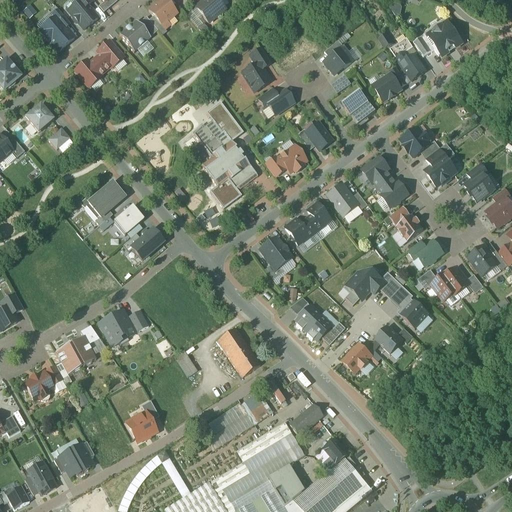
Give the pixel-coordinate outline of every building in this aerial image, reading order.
[(90,0),(73,0),(78,5),(68,14),(74,21),(73,22),(76,26),(78,26),(84,32),(97,21),(87,8),(93,3),(90,0)] [(114,0),(110,0),(105,5),(104,4),(99,9),(104,15),(117,3),(114,0)] [(164,0),(148,13),(153,19),(160,27),(161,28),(167,24),(167,25),(172,20),(171,20),(177,15),(164,0)] [(201,0),(204,3),(196,10),(208,25),(215,20),(216,20),(221,16),(221,15),(224,11),(214,0),(201,0)] [(70,26),(58,12),(52,18),(54,21),(56,19),(65,30),(70,26)] [(54,21),(41,32),(44,37),(44,38),(47,42),(49,42),(59,54),(74,41),(65,30),(56,19),(54,21)] [(149,22),(146,19),(138,26),(150,40),(158,33),(156,31),(149,22)] [(160,27),(153,19),(149,22),(156,31),(160,27)] [(136,24),(130,29),(129,28),(125,32),(125,33),(120,38),(119,37),(119,38),(134,55),(150,41),(151,41),(150,40),(138,26),(136,24),(135,24),(136,24)] [(441,28),(434,33),(435,35),(429,39),(429,40),(428,41),(427,41),(434,52),(439,58),(461,44),(449,26),(443,30),(441,28)] [(160,27),(156,31),(158,33),(162,38),(167,34),(161,28),(160,27)] [(208,34),(203,28),(198,32),(203,38),(208,34)] [(394,46),(387,35),(378,41),(385,51),(394,46)] [(425,37),(413,45),(423,60),(434,52),(427,41),(428,41),(425,37)] [(417,56),(407,41),(390,52),(406,75),(412,84),(426,74),(415,58),(417,56)] [(338,43),(324,55),(329,61),(343,50),(338,43)] [(116,53),(109,44),(97,54),(100,57),(110,69),(111,71),(123,61),(121,59),(121,58),(117,53),(116,53)] [(329,61),(324,65),(334,78),(344,70),(344,71),(352,65),(346,59),(349,57),(343,50),(329,61)] [(271,66),(261,51),(250,58),(256,68),(259,66),(262,72),(271,66)] [(110,69),(100,57),(94,62),(105,74),(110,69)] [(105,74),(94,62),(89,66),(99,79),(105,74)] [(20,79),(6,63),(0,67),(0,88),(4,93),(20,79)] [(89,66),(87,63),(75,73),(82,81),(82,83),(86,88),(87,88),(89,90),(101,80),(99,79),(89,66)] [(256,68),(243,76),(255,95),(270,85),(266,79),(266,77),(262,72),(259,66),(256,68)] [(402,78),(397,71),(390,76),(390,77),(391,77),(400,91),(407,86),(402,78)] [(412,84),(406,75),(402,78),(407,86),(407,87),(412,84)] [(390,77),(373,89),(384,105),(402,93),(400,91),(391,77),(390,77)] [(345,78),(332,87),(338,96),(351,87),(345,78)] [(272,92),(258,101),(263,109),(267,107),(266,106),(277,99),(272,92)] [(277,99),(266,106),(267,107),(275,118),(293,106),(285,93),(277,99)] [(369,105),(360,94),(342,107),(358,128),(376,115),(370,107),(368,105),(369,105)] [(54,123),(40,107),(24,120),(38,136),(54,123)] [(236,150),(224,135),(223,132),(221,134),(212,123),(193,137),(211,161),(201,169),(217,190),(219,187),(219,188),(227,182),(236,194),(257,178),(244,161),(243,162),(241,159),(243,157),(239,152),(237,154),(235,151),(236,150)] [(332,144),(318,126),(306,135),(305,136),(309,140),(319,154),(332,144)] [(61,131),(48,142),(57,153),(70,141),(61,131)] [(418,131),(402,143),(404,147),(402,148),(409,157),(411,155),(414,160),(421,155),(431,148),(430,147),(428,144),(430,143),(425,136),(423,137),(418,131)] [(304,132),(297,137),(303,144),(309,140),(305,136),(306,135),(304,132)] [(6,146),(0,139),(0,164),(12,154),(6,146)] [(25,154),(13,141),(6,146),(12,154),(17,160),(25,154)] [(431,148),(421,155),(426,162),(440,151),(435,144),(430,147),(431,148)] [(440,151),(426,162),(431,169),(445,159),(448,163),(455,158),(447,147),(440,151)] [(306,164),(295,149),(277,162),(285,173),(286,172),(289,176),(294,173),(296,175),(303,170),(301,167),(306,164)] [(84,151),(79,155),(83,160),(87,156),(84,151)] [(431,169),(425,174),(437,190),(457,175),(448,163),(445,159),(431,169)] [(277,162),(275,160),(266,167),(267,167),(266,168),(274,179),(275,179),(276,179),(285,173),(277,162)] [(380,160),(371,167),(369,166),(366,169),(365,171),(362,174),(371,186),(373,184),(386,174),(385,173),(386,170),(387,169),(380,160)] [(480,166),(467,176),(472,183),(482,175),(482,176),(486,173),(480,166)] [(386,174),(373,184),(378,191),(391,181),(386,174)] [(472,183),(464,188),(469,194),(467,195),(471,201),(473,199),(477,205),(486,198),(487,198),(492,195),(493,193),(489,188),(489,185),(482,176),(482,175),(472,183)] [(490,183),(494,193),(500,190),(496,180),(490,183)] [(391,181),(378,191),(383,197),(396,187),(391,181)] [(124,199),(113,186),(97,199),(89,206),(88,206),(89,207),(93,212),(91,213),(91,214),(93,212),(99,219),(100,220),(101,219),(108,213),(124,199)] [(352,200),(343,187),(328,198),(344,219),(358,209),(359,208),(352,200)] [(383,197),(381,199),(390,211),(393,208),(395,208),(399,205),(399,204),(408,197),(401,188),(400,189),(397,188),(396,187),(383,197)] [(505,192),(493,201),(497,206),(506,200),(507,202),(510,199),(505,192)] [(93,195),(85,201),(89,206),(97,199),(93,195)] [(368,208),(358,195),(352,200),(359,208),(358,209),(361,213),(368,208)] [(497,206),(486,215),(489,220),(488,221),(493,227),(494,226),(498,231),(504,226),(505,227),(510,223),(509,222),(511,220),(511,207),(511,208),(507,202),(506,200),(497,206)] [(85,201),(80,206),(84,211),(89,207),(88,206),(89,206),(85,201)] [(324,213),(318,206),(307,214),(311,219),(321,232),(327,227),(327,225),(331,222),(329,219),(329,218),(325,213),(324,213)] [(132,208),(113,224),(114,225),(125,238),(144,222),(132,208)] [(112,217),(108,213),(101,219),(105,224),(112,217)] [(402,225),(395,215),(389,220),(390,220),(390,221),(396,229),(397,229),(402,225)] [(397,229),(396,230),(397,230),(400,234),(399,235),(403,241),(405,240),(408,244),(407,244),(408,245),(424,233),(423,232),(419,227),(421,226),(416,221),(415,222),(413,218),(412,217),(402,225),(397,229)] [(99,219),(95,223),(99,229),(105,224),(101,219),(100,220),(99,219)] [(321,232),(311,219),(305,223),(315,236),(321,232)] [(300,227),(296,223),(285,231),(290,238),(290,239),(294,244),(295,245),(297,248),(301,245),(303,245),(310,241),(300,227)] [(315,236),(305,223),(300,227),(310,241),(315,236)] [(138,241),(135,237),(124,246),(139,265),(163,245),(151,230),(138,241)] [(428,238),(421,243),(425,248),(431,243),(428,238)] [(276,241),(260,253),(265,260),(264,260),(269,266),(270,266),(271,268),(275,273),(279,270),(291,261),(287,255),(288,255),(283,249),(282,249),(276,241)] [(421,244),(407,254),(413,261),(416,258),(416,257),(426,250),(421,244)] [(426,250),(416,257),(416,258),(425,269),(429,266),(430,267),(435,263),(435,262),(443,256),(434,244),(426,250)] [(499,257),(492,248),(486,252),(494,262),(499,257)] [(511,250),(511,249),(510,248),(501,255),(501,256),(499,257),(508,269),(510,267),(511,268),(511,266),(511,250)] [(484,249),(469,260),(483,279),(497,268),(498,267),(494,262),(486,252),(484,249)] [(499,257),(494,262),(498,267),(497,268),(501,274),(508,269),(499,257)] [(275,273),(271,268),(265,272),(273,283),(283,275),(279,270),(275,273)] [(457,271),(448,277),(447,276),(444,278),(457,296),(469,288),(469,287),(466,283),(457,271)] [(431,273),(418,282),(426,292),(432,288),(432,287),(438,282),(431,273)] [(402,289),(388,275),(381,282),(385,285),(379,291),(390,302),(402,289)] [(370,282),(365,277),(355,278),(345,288),(361,303),(371,293),(375,296),(379,291),(385,285),(381,282),(375,277),(370,282)] [(438,282),(432,287),(432,288),(444,304),(453,297),(454,299),(457,296),(444,278),(438,282)] [(474,278),(466,283),(469,287),(469,288),(476,297),(484,290),(474,278)] [(14,297),(1,305),(4,311),(9,309),(14,317),(23,312),(15,297),(14,297)] [(296,318),(308,307),(301,300),(289,311),(296,318)] [(400,315),(414,328),(428,314),(415,301),(400,315)] [(320,318),(310,308),(296,323),(298,325),(296,328),(301,333),(303,331),(305,333),(320,318)] [(4,311),(0,313),(0,333),(0,334),(18,324),(14,317),(9,309),(4,311)] [(139,313),(128,319),(133,329),(136,335),(148,328),(139,313)] [(107,323),(100,327),(112,349),(119,345),(120,347),(128,343),(124,334),(133,329),(128,320),(126,321),(122,314),(115,318),(114,319),(115,320),(108,323),(108,322),(107,323)] [(320,318),(305,333),(308,336),(306,338),(312,343),(314,340),(317,343),(331,328),(320,318)] [(99,342),(90,328),(80,334),(83,339),(88,348),(99,342)] [(404,343),(388,328),(374,342),(390,357),(404,343)] [(235,332),(217,344),(242,381),(260,368),(235,332)] [(83,339),(71,346),(71,347),(68,349),(68,348),(55,355),(61,366),(68,377),(80,371),(80,370),(83,368),(83,369),(96,362),(88,348),(83,339)] [(348,358),(342,364),(355,375),(360,369),(362,371),(367,365),(366,364),(371,358),(359,346),(352,354),(351,353),(347,357),(348,358)] [(196,374),(183,354),(174,359),(188,380),(196,374)] [(61,366),(55,369),(62,382),(66,388),(72,384),(68,377),(61,366)] [(55,369),(44,376),(49,385),(52,384),(53,387),(62,382),(55,369)] [(44,375),(38,378),(37,378),(30,382),(31,382),(24,386),(34,403),(39,400),(41,403),(43,404),(45,404),(48,403),(49,401),(50,398),(48,395),(53,392),(49,385),(44,376),(44,375)] [(292,375),(287,379),(290,384),(295,380),(292,375)] [(267,386),(279,406),(283,403),(271,383),(267,386)] [(74,399),(80,409),(88,404),(83,395),(74,399)] [(257,396),(198,430),(211,452),(270,418),(257,396)] [(313,407),(289,427),(298,438),(322,418),(313,407)] [(145,415),(126,425),(137,445),(156,434),(145,415)] [(242,465),(215,482),(221,493),(189,511),(240,511),(273,492),(276,490),(270,479),(304,458),(284,425),(236,454),(242,465)] [(17,428),(7,434),(7,435),(9,440),(20,434),(17,428)] [(335,442),(328,447),(326,445),(325,445),(324,445),(323,445),(323,446),(322,447),(323,448),(324,450),(318,456),(317,454),(316,456),(323,465),(329,472),(345,460),(348,457),(335,442)] [(84,474),(95,468),(82,443),(70,450),(84,474)] [(70,450),(57,459),(71,482),(84,474),(70,450)] [(329,472),(320,479),(321,479),(295,500),(293,502),(285,508),(288,511),(350,511),(358,506),(353,500),(367,488),(345,460),(329,472)] [(27,472),(42,498),(58,489),(43,463),(27,472)] [(301,493),(291,480),(281,488),(293,502),(295,500),(294,499),(301,493)] [(13,511),(15,511),(29,504),(21,488),(5,497),(13,511)] [(273,492),(240,511),(288,511),(285,508),(284,509),(273,492)]
